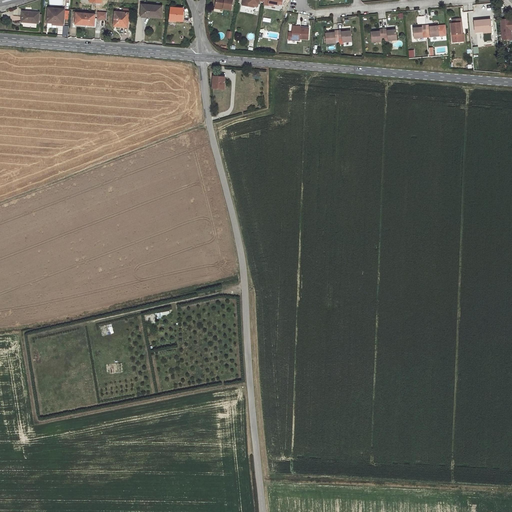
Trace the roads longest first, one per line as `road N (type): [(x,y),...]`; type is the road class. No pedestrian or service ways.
road 1 (unclassified): [(202,58),(244,274),(262,511)]
road 2 (secondary): [(511,82),(202,58)]
road 3 (track): [(0,202),(209,122)]
road 4 (secondary): [(202,58),(0,42)]
road 5 (residential): [(313,11),(460,0)]
